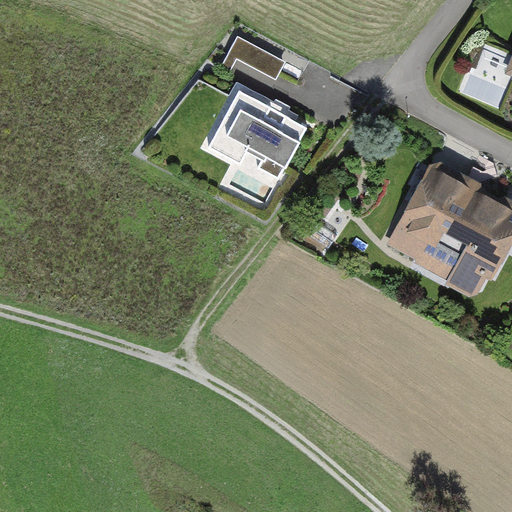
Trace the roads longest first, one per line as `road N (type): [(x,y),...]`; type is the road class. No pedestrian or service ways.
road 1 (track): [(382,511),(289,432),(190,368),(0,310)]
road 2 (track): [(190,368),(205,322),(242,269),(377,99),(409,84)]
road 3 (residential): [(511,154),(433,112),(409,84)]
